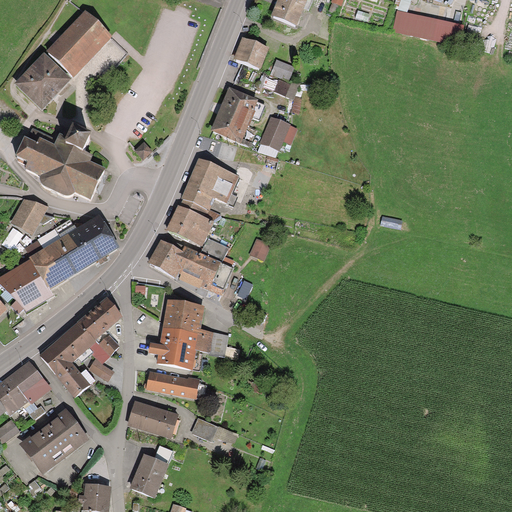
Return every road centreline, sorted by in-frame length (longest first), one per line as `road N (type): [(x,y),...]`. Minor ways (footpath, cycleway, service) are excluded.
road 1 (residential): [(167,179),(131,175),(109,213),(0,185)]
road 2 (secondary): [(238,0),(167,179)]
road 3 (residential): [(119,445),(130,352),(125,291),(114,274)]
road 4 (residential): [(119,445),(100,439),(26,346)]
